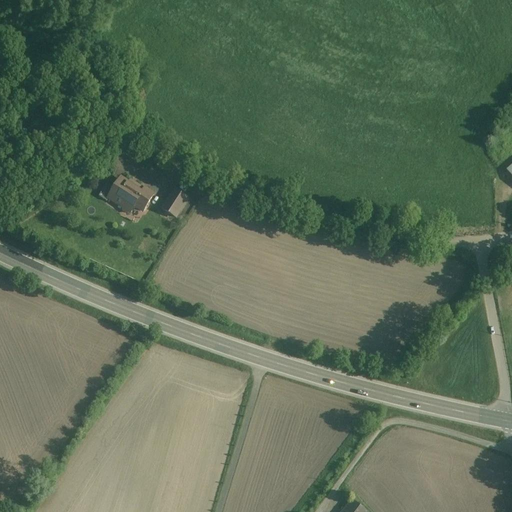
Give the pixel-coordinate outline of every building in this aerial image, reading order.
[(144,191),(142,194),(128,185),(121,180),(114,190),(108,199),(109,199),(123,208),(123,212),(127,214),(129,213),(130,214),(135,207),(143,213),(154,196),(144,190),(144,191)] [(130,182),(128,185),(142,194),(144,191),(130,182)] [(108,199),(114,190),(106,185),(99,197),(107,202),(109,199),(108,199)] [(188,200),(174,191),(162,210),(176,219),(188,200)] [(365,511),(352,501),(343,511),(365,511)]
